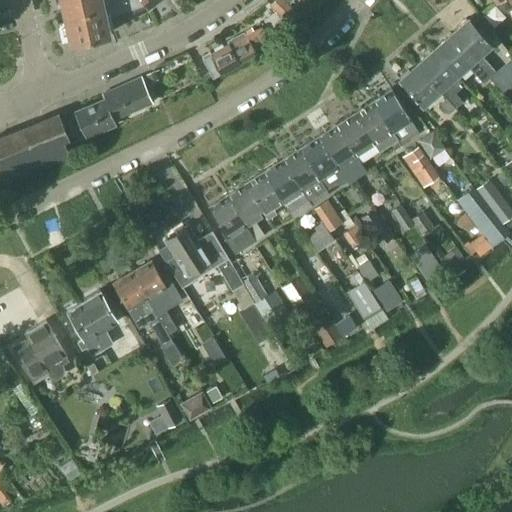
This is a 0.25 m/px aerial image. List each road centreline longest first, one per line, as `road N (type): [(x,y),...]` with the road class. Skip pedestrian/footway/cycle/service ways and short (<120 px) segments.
road 1 (residential): [(0,217),(216,112),(288,64),(356,0)]
road 2 (residential): [(44,95),(231,0)]
